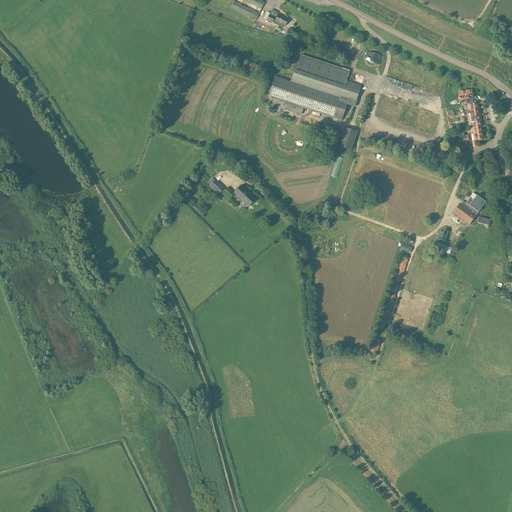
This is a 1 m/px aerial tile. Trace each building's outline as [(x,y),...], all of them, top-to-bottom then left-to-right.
[(243,0),(261,9),(265,2),(260,0),(243,0)] [(256,20),(259,13),(234,1),(231,8),(256,20)] [(274,17),(273,19),(275,20),(273,23),(282,28),(283,25),(285,26),(288,19),(278,14),(276,18),(274,17)] [(350,71),(301,55),(296,70),(294,70),(291,81),(275,76),(268,96),(272,97),(269,104),(301,115),(304,108),(341,120),(348,101),(355,104),(356,100),(361,85),(347,81),(350,71)] [(460,92),(458,92),(460,100),(466,99),(466,103),(474,102),(473,98),(472,90),(460,92)] [(470,116),(468,117),(469,119),(469,123),(481,121),(480,115),(473,116),(470,116)] [(472,131),(471,131),(471,135),(483,132),(482,126),(474,128),(472,128),(472,131)] [(357,131),(345,127),(338,146),(351,151),(357,131)] [(483,132),(471,135),(472,141),(473,147),(474,147),(478,147),(477,146),(476,140),(477,140),(484,139),(483,132)] [(364,148),(362,154),(372,157),(373,151),(364,148)] [(378,153),(376,159),(386,162),(388,156),(378,153)] [(392,158),(391,163),(400,166),(402,161),(392,158)] [(241,185),(234,193),(248,206),(256,199),(241,185)] [(222,186),(216,192),(218,194),(224,188),(222,186)] [(227,188),(223,192),(230,198),(234,193),(227,188)] [(459,203),(453,213),(469,225),(476,215),(485,202),(473,193),(466,203),(463,201),(461,204),(460,204),(459,203)] [(481,219),(485,214),(481,210),(477,216),(481,219)] [(328,215),(320,212),(317,219),(321,221),(322,219),(326,220),(328,215)] [(511,238),(501,244),(505,253),(511,249),(511,238)] [(406,254),(410,246),(402,242),(398,249),(406,254)] [(450,258),(451,253),(443,250),(441,256),(450,258)] [(400,256),(396,279),(402,280),(406,257),(400,256)] [(375,333),(370,352),(377,354),(381,334),(375,333)]
